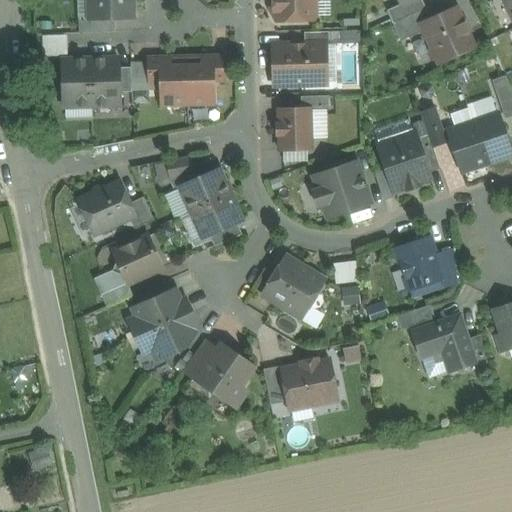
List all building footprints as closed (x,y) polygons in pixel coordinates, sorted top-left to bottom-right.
[(89,0),(90,18),(90,19),(114,18),(132,17),(131,0),(89,0)] [(272,0),(273,17),(277,21),(313,20),(316,16),(316,0),(272,0)] [(402,4),(387,11),(392,23),(425,8),(421,0),(412,0),(402,5),(402,4)] [(425,8),(392,23),(401,41),(419,33),(419,32),(423,31),(420,24),(430,20),(425,8)] [(430,20),(420,24),(423,31),(431,47),(428,51),(432,60),(437,60),(438,63),(474,47),(457,8),(430,20)] [(114,18),(90,19),(90,18),(78,19),(79,33),(115,32),(114,18)] [(328,32),(304,33),(305,45),(320,44),(321,44),(329,44),(328,32)] [(343,32),(328,32),(329,44),(343,44),(343,32)] [(305,45),(275,46),(276,84),(323,83),(321,44),(320,44),(305,45)] [(214,55),(186,56),(187,64),(186,64),(188,106),(216,106),(215,82),(214,55)] [(226,55),(214,55),(215,82),(226,82),(226,55)] [(186,56),(147,57),(148,84),(159,83),(160,107),(188,106),(186,64),(187,64),(186,56)] [(118,58),(90,59),(92,106),(107,106),(107,101),(119,100),(119,92),(119,68),(118,58)] [(90,59),(63,60),(64,102),(77,101),(77,107),(92,106),(90,59)] [(131,67),(119,68),(119,92),(131,92),(131,67)] [(511,90),(507,79),(494,84),(505,118),(511,115),(511,90)] [(328,96),(300,96),(301,109),(311,109),(311,110),(329,110),(328,96)] [(446,142),(435,108),(421,113),(428,135),(433,147),(446,142)] [(301,109),(277,110),(278,124),(276,124),(277,136),(278,136),(279,149),(312,149),(311,110),(311,109),(301,109)] [(511,154),(498,113),(473,122),(487,163),(511,154)] [(473,122),(447,131),(461,172),(487,163),(473,122)] [(415,133),(377,146),(386,170),(393,191),(406,186),(407,190),(419,186),(417,183),(431,178),(429,172),(417,138),(415,133)] [(428,135),(417,138),(429,172),(440,169),(433,147),(428,135)] [(190,158),(167,162),(170,178),(193,173),(190,158)] [(167,162),(156,165),(159,180),(170,178),(167,162)] [(356,162),(314,176),(318,190),(312,192),(317,206),(323,204),(327,217),(370,203),(356,162)] [(219,169),(179,187),(191,212),(231,194),(219,169)] [(386,170),(374,174),(383,200),(394,196),(393,191),(386,170)] [(120,183),(105,189),(101,188),(95,191),(94,195),(80,201),(94,234),(130,218),(134,216),(129,203),(120,183)] [(231,194),(191,212),(202,238),(209,235),(237,223),(242,220),(231,194)] [(154,220),(143,197),(129,203),(134,216),(130,218),(134,229),(154,220)] [(237,223),(209,235),(214,246),(242,234),(237,223)] [(148,236),(123,247),(115,270),(123,273),(127,283),(162,268),(148,236)] [(429,238),(396,249),(410,289),(442,278),(434,255),(429,238)] [(454,248),(434,255),(442,278),(457,273),(454,248)] [(324,279),(286,256),(263,295),(301,318),(309,305),(314,308),(319,306),(323,301),(321,296),(316,293),(324,279)] [(357,261),(333,264),(335,284),(359,281),(357,261)] [(442,278),(445,286),(458,282),(457,273),(442,278)] [(127,283),(101,295),(107,307),(133,295),(127,283)] [(360,303),(358,286),(341,288),(343,305),(360,303)] [(176,289),(132,308),(136,317),(128,320),(136,337),(191,312),(185,297),(180,299),(176,289)] [(384,302),(366,308),(372,323),(389,317),(384,302)] [(511,302),(490,310),(499,334),(493,336),(498,353),(511,348),(511,302)] [(430,305),(396,316),(401,330),(435,319),(430,305)] [(191,312),(136,337),(143,353),(151,350),(156,360),(185,346),(195,332),(194,329),(198,327),(191,312)] [(447,321),(413,333),(420,356),(432,352),(436,363),(447,359),(451,371),(473,363),(473,362),(465,339),(462,329),(456,331),(449,327),(447,321)] [(480,334),(465,339),(473,362),(485,358),(480,334)] [(203,342),(183,371),(196,380),(217,351),(203,342)] [(342,349),(345,364),(361,361),(359,346),(342,349)] [(217,351),(196,380),(198,381),(235,406),(246,391),(239,387),(253,367),(229,350),(227,352),(220,347),(217,351)] [(283,369),(282,370),(288,401),(290,409),(337,399),(329,360),(283,369)] [(282,365),(263,369),(270,404),(288,401),(282,370),(283,369),(282,365)] [(47,449),(34,453),(38,468),(51,463),(47,449)]
